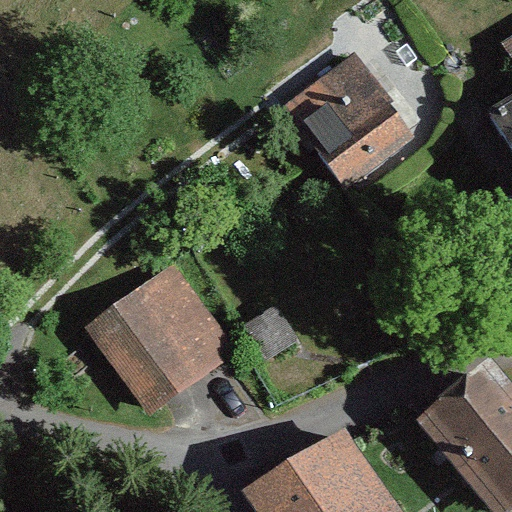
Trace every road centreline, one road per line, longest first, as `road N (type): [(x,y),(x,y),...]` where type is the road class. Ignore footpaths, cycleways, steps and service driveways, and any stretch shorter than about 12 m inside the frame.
road 1 (residential): [(198,459),(511,346)]
road 2 (residential): [(0,415),(198,459)]
